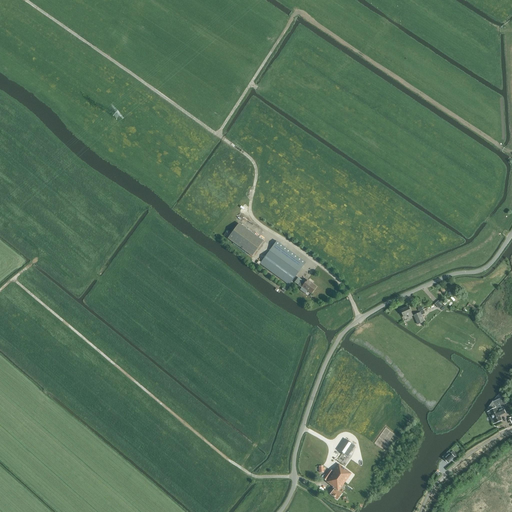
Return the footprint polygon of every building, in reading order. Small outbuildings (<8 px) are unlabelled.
[(238,224),(228,239),(246,252),(252,256),(255,252),(263,241),(259,239),(238,224)] [(268,252),(260,264),(289,285),(301,269),(305,263),(291,252),(276,241),(271,248),(268,252)] [(298,285),(298,286),(301,288),(300,290),(305,294),(307,291),(311,294),(316,287),(307,280),(305,283),(302,280),(302,281),(298,285)] [(404,317),(411,314),(408,307),(401,310),(404,317)] [(420,312),(413,315),(418,326),(425,322),(420,312)] [(488,407),(489,411),(495,423),(495,424),(502,421),(499,415),(501,414),(501,415),(506,413),(509,412),(504,400),(502,401),(500,398),(493,402),(492,401),(488,407)] [(345,439),(338,451),(347,457),(355,445),(345,439)] [(445,459),(448,463),(454,457),(451,453),(445,459)] [(341,494),(338,492),(350,474),(338,465),(333,472),(328,469),(322,478),(326,481),(325,482),(335,489),(330,494),(337,499),(341,494)]
